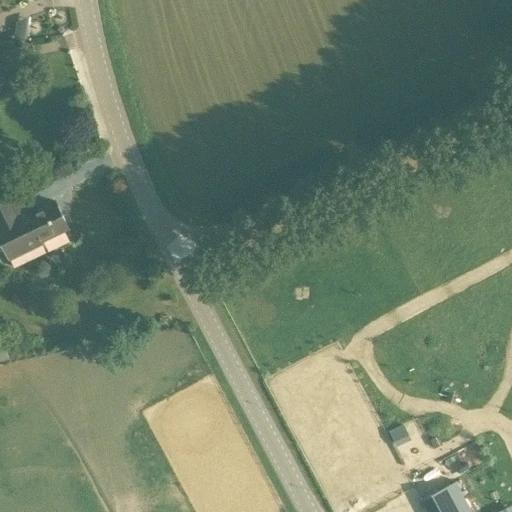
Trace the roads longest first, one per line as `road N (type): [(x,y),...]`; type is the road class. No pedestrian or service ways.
road 1 (unclassified): [(172,252),(511,96)]
road 2 (tertiary): [(306,511),(172,252)]
road 3 (tertiary): [(172,252),(119,135),(85,0)]
